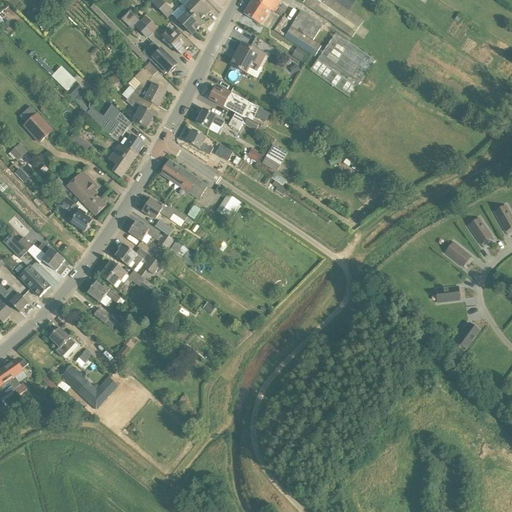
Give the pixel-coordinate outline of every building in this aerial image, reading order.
[(174,13),(160,0),(155,0),(152,3),(168,19),(174,13)] [(196,0),(191,0),(184,8),(187,11),(199,22),(209,12),(196,0)] [(270,10),(255,0),(251,0),(243,13),(260,25),(270,10)] [(280,2),(277,0),(255,0),(270,10),(274,12),(280,2)] [(348,10),(338,4),(333,0),(305,0),(303,3),(352,38),(364,21),(348,10)] [(333,0),(338,4),(348,10),(355,1),(353,0),(333,0)] [(199,22),(187,11),(178,20),(178,21),(192,35),(202,25),(199,22)] [(322,47),(313,41),(324,25),(301,11),(284,38),(314,57),(322,47)] [(46,19),(51,24),(57,19),(52,14),(46,19)] [(134,29),(136,28),(147,38),(152,34),(141,23),(133,14),(126,21),(134,29)] [(157,28),(146,18),(141,23),(152,34),(157,28)] [(175,31),(170,36),(167,32),(163,37),(181,55),(190,46),(175,31)] [(334,34),(310,72),(351,98),(375,60),(334,34)] [(242,45),(230,66),(247,75),(255,79),(261,68),(259,66),(265,55),(257,51),(256,53),(242,45)] [(304,63),(309,55),(297,47),(292,56),(304,63)] [(177,65),(161,50),(153,58),(168,74),(171,71),(172,72),(175,69),(174,68),(177,65)] [(142,98),(152,104),(159,107),(166,93),(159,89),(160,88),(150,83),(153,77),(153,76),(157,72),(149,64),(135,78),(142,84),(135,92),(142,98)] [(297,65),(290,69),(294,75),(300,72),(297,65)] [(61,66),(51,76),(66,91),(76,81),(61,66)] [(112,87),(119,82),(115,76),(108,80),(112,87)] [(67,94),(73,100),(83,90),(76,83),(67,94)] [(250,103),(222,89),(221,92),(215,88),(209,100),(242,117),(250,103)] [(133,121),(147,129),(154,115),(147,112),(152,104),(142,98),(135,92),(126,102),(138,112),(133,121)] [(204,110),(196,123),(218,135),(225,122),(204,110)] [(55,131),(38,113),(24,125),(41,144),(55,131)] [(145,145),(131,135),(127,141),(123,138),(132,125),(120,114),(116,119),(121,123),(110,138),(120,144),(137,156),(145,145)] [(242,124),(232,118),(228,125),(239,130),(242,124)] [(259,124),(248,118),(244,125),(256,131),(259,124)] [(207,138),(193,131),(186,143),(210,155),(213,149),(203,144),(207,138)] [(69,141),(86,153),(91,146),(74,134),(69,141)] [(20,144),(10,153),(18,161),(18,160),(28,152),(20,144)] [(117,166),(112,173),(121,179),(137,156),(120,144),(108,160),(117,166)] [(221,145),(215,155),(228,162),(233,153),(221,145)] [(257,163),(262,155),(256,152),(251,159),(257,163)] [(282,164),(267,156),(263,164),(277,172),(282,164)] [(340,156),(333,159),(336,164),(342,162),(340,156)] [(38,178),(47,168),(35,157),(26,168),(38,178)] [(169,162),(161,175),(199,200),(207,187),(169,162)] [(263,183),(268,175),(245,162),(240,169),(263,183)] [(106,207),(93,194),(98,189),(82,172),(67,187),(96,217),(106,207)] [(375,188),(385,195),(389,189),(378,182),(375,188)] [(280,184),(275,191),(284,197),(288,190),(280,184)] [(216,212),(231,222),(243,203),(228,194),(216,212)] [(85,217),(86,215),(78,210),(79,207),(64,197),(58,206),(75,217),(71,224),(85,233),(92,222),(85,217)] [(155,220),(159,213),(181,227),(187,218),(165,204),(164,207),(157,203),(156,205),(150,201),(143,212),(155,220)] [(511,229),(511,217),(506,206),(494,213),(506,233),(511,229)] [(492,238),(479,219),(468,226),(481,245),(492,238)] [(169,237),(173,231),(159,221),(155,227),(164,234),(169,237)] [(129,234),(142,242),(147,235),(158,241),(162,236),(146,226),(145,228),(136,223),(129,234)] [(169,253),(169,252),(176,242),(169,237),(164,234),(157,245),(169,253)] [(20,259),(27,252),(18,243),(10,235),(3,242),(20,259)] [(33,246),(23,237),(18,243),(27,252),(28,252),(33,246)] [(169,252),(176,257),(183,247),(176,242),(169,252)] [(453,243),(445,253),(463,268),(471,257),(453,243)] [(42,261),(56,272),(65,260),(43,244),(38,249),(34,246),(33,246),(28,252),(39,264),(42,261)] [(120,252),(116,258),(134,272),(139,265),(153,276),(158,270),(161,272),(164,267),(151,257),(146,263),(137,256),(124,245),(119,251),(120,252)] [(191,268),(198,259),(188,251),(181,261),(191,268)] [(18,264),(11,257),(5,263),(12,270),(18,264)] [(119,282),(121,284),(128,275),(111,263),(101,277),(115,288),(119,282)] [(50,288),(30,267),(19,277),(40,298),(50,288)] [(132,281),(140,288),(140,287),(145,280),(134,272),(129,278),(133,280),(132,281)] [(0,285),(0,294),(20,313),(29,304),(18,294),(14,299),(9,294),(14,289),(5,280),(0,285)] [(145,280),(140,287),(150,293),(154,287),(145,280)] [(100,303),(106,296),(116,303),(121,297),(110,290),(105,286),(103,288),(96,283),(88,294),(100,303)] [(459,287),(436,290),(437,303),(460,300),(459,287)] [(196,315),(203,302),(185,293),(179,306),(196,315)] [(0,320),(3,323),(12,313),(0,301),(0,320)] [(208,303),(203,309),(211,315),(216,309),(208,303)] [(104,325),(105,324),(112,329),(117,323),(110,318),(110,317),(99,308),(93,315),(104,325)] [(455,342),(466,350),(480,332),(469,324),(455,342)] [(170,334),(162,328),(157,335),(165,341),(170,334)] [(59,329),(49,339),(65,354),(70,349),(65,344),(70,339),(59,329)] [(201,354),(207,344),(197,339),(192,348),(201,354)] [(126,358),(125,358),(131,350),(125,345),(119,353),(114,358),(122,364),(126,358)] [(20,386),(15,377),(23,372),(22,370),(28,365),(24,361),(18,365),(15,361),(0,371),(9,382),(19,396),(27,390),(23,384),(20,386)] [(108,377),(96,390),(71,366),(60,377),(96,411),(119,387),(108,377)] [(0,371),(0,409),(2,412),(3,414),(8,410),(0,399),(0,391),(2,390),(1,388),(9,382),(0,371)] [(47,385),(51,381),(45,376),(42,380),(47,385)]
